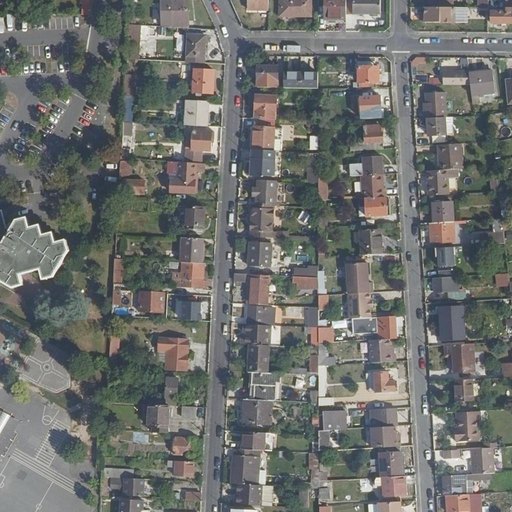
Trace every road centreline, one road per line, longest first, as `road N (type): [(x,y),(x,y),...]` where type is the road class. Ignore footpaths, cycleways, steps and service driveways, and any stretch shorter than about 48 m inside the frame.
road 1 (residential): [(235,40),(211,511)]
road 2 (residential): [(427,511),(399,43)]
road 3 (residential): [(399,43),(235,40)]
